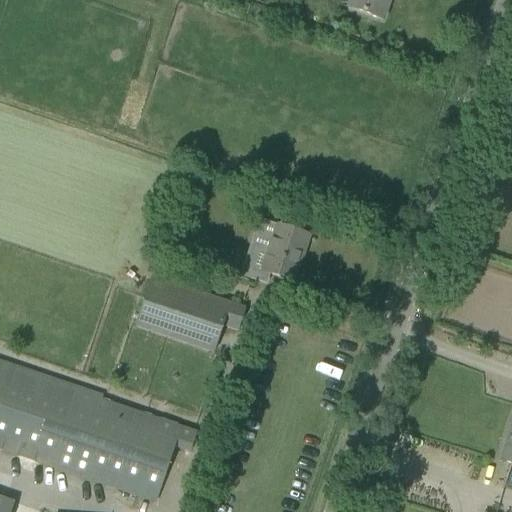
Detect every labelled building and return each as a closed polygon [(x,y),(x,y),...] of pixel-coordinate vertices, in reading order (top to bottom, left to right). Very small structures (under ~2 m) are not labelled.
[(350,0),(347,9),(381,21),(388,0),(350,0)] [(292,283),(308,237),(276,226),(275,227),(263,222),(259,235),(258,236),(268,239),(258,271),(260,272),(273,277),(292,283)] [(236,332),(244,309),(211,298),(210,303),(149,283),(134,327),(212,353),(221,327),(236,332)] [(180,428),(102,401),(0,366),(0,451),(135,497),(154,503),(175,441),(191,447),(195,433),(180,428)] [(511,412),(508,423),(511,424),(500,461),(511,465),(511,412)] [(380,495),(377,507),(389,510),(392,499),(380,495)] [(0,511),(9,511),(12,503),(0,499),(0,511)]
